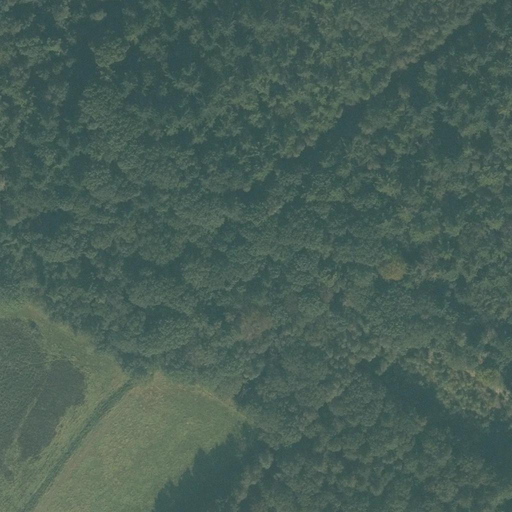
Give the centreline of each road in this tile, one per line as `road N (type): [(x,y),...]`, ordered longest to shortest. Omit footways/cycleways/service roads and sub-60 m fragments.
road 1 (track): [(401,294),(0,22)]
road 2 (track): [(484,0),(249,189)]
road 3 (track): [(401,294),(244,484)]
road 4 (track): [(126,108),(11,272)]
road 5 (track): [(511,368),(401,294)]
